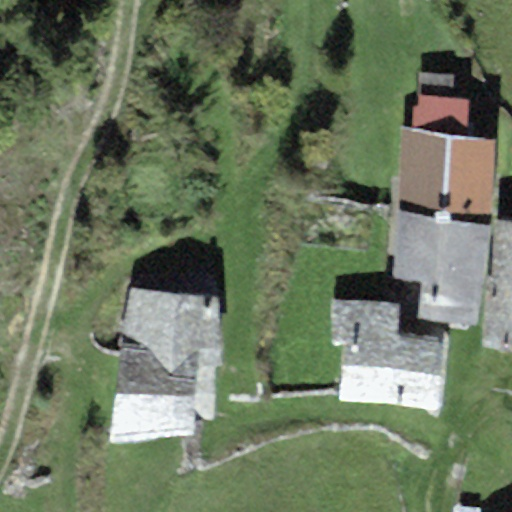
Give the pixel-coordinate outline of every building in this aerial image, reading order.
[(410,128),(468,136),(468,100),(413,95),(410,128)] [(410,128),(403,127),(398,205),(491,221),(494,140),(468,136),(410,128)] [(489,224),(397,212),(391,279),(421,281),(418,317),(474,324),(489,224)] [(511,218),(505,218),(498,310),(486,309),(483,345),(511,347),(511,218)] [(216,297),(129,288),(118,347),(111,440),(194,434),(199,367),(221,364),(216,297)] [(397,304),(332,300),(329,346),(340,347),(336,402),(441,409),(445,339),(395,335),(397,304)]
